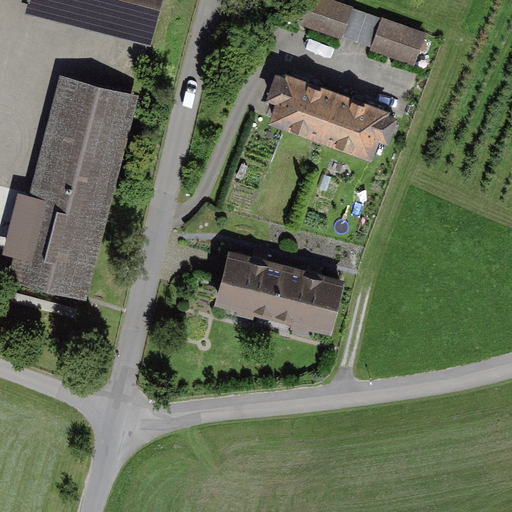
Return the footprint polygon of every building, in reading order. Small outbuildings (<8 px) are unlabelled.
[(164,0),(22,0),(20,12),(153,46),(164,0)] [(425,36),(320,0),(307,0),(297,33),(413,72),(425,36)] [(397,108),(282,67),(261,125),(376,166),(397,108)] [(135,98),(58,78),(2,293),(80,313),(135,98)] [(342,273),(227,245),(209,316),(324,345),(342,273)]
